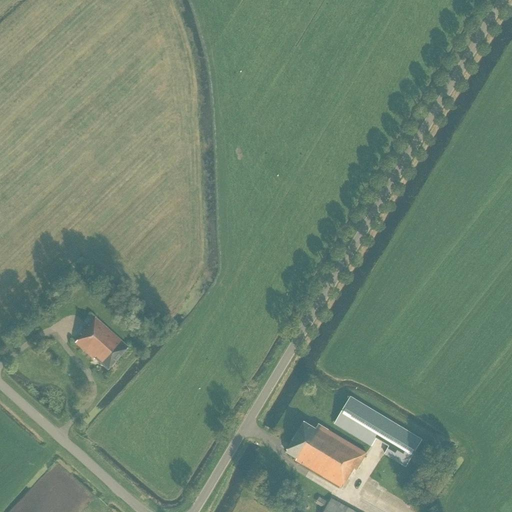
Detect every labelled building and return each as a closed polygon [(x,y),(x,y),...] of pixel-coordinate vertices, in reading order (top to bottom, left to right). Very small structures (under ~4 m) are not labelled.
[(107,370),(128,348),(95,318),(80,334),(81,336),(75,343),(93,360),(94,358),(107,370)] [(422,440),(351,398),(335,425),(371,446),(375,439),(389,447),(385,455),(405,467),(422,440)] [(315,430),(304,423),(290,446),(293,448),(289,455),(297,460),(296,461),(344,491),(355,474),(360,478),(367,466),(361,463),(364,458),(366,459),(367,457),(366,456),(367,454),(319,425),(315,430)] [(327,501),(319,497),(316,503),(323,508),(327,501)] [(353,511),(331,499),(323,511),(353,511)]
